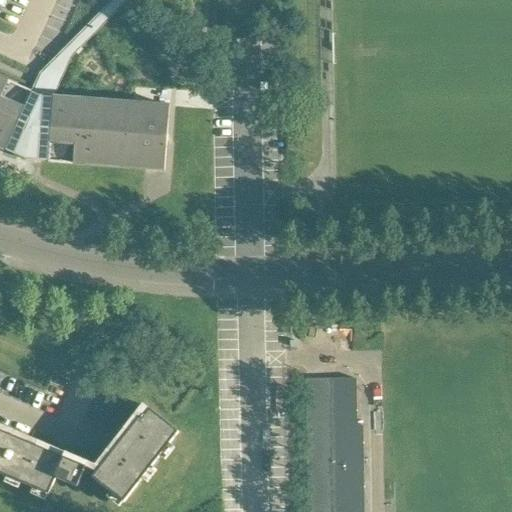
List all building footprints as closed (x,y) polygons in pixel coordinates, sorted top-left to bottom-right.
[(115,0),(64,52),(49,85),(41,82),(38,80),(35,86),(32,92),(42,96),(52,97),(71,57),(123,4),(125,0),(115,0)] [(143,104),(52,97),(42,96),(32,92),(0,77),(0,149),(26,161),(37,161),(48,162),(48,163),(165,172),(170,107),(143,104)] [(357,380),(306,380),(308,511),(364,511),(363,427),(357,427),(357,380)] [(124,504),(179,433),(150,411),(142,420),(140,418),(97,473),(93,479),(124,504)] [(86,469),(0,431),(0,474),(4,476),(21,484),(49,496),(56,479),(60,481),(78,488),(86,469)]
